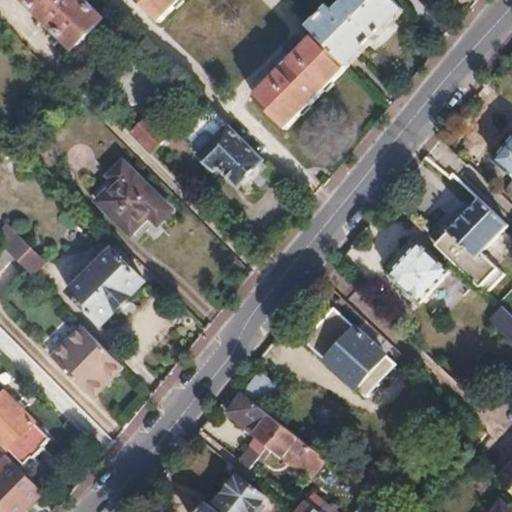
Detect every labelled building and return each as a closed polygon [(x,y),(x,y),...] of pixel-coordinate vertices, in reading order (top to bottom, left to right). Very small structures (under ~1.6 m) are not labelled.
[(87,0),(25,0),(75,50),(105,18),(103,16),(87,0)] [(137,0),(160,23),(182,0),(137,0)] [(335,3),(311,28),(317,34),(349,66),(405,10),(395,0),(350,0),(341,9),(335,3)] [(317,34),(254,98),(286,130),(349,66),(317,34)] [(195,141),(195,148),(200,153),(197,155),(213,172),(218,166),(238,185),(264,159),(219,114),(218,115),(211,114),(205,120),(205,131),(195,141)] [(149,116),(132,133),(152,153),(169,137),(149,116)] [(511,142),(496,161),(511,173),(511,142)] [(116,183),(97,201),(128,232),(147,214),(157,223),(170,210),(121,161),(109,175),(116,183)] [(481,201),(440,245),(489,294),(507,275),(484,254),(509,226),(481,201)] [(7,223),(0,229),(0,242),(2,245),(14,257),(31,273),(44,260),(7,223)] [(423,244),(392,278),(423,305),(452,270),(423,244)] [(2,245),(0,246),(0,270),(14,257),(2,245)] [(112,249),(70,291),(100,321),(142,279),(112,249)] [(395,293),(378,309),(395,328),(413,312),(395,293)] [(336,309),(306,341),(368,399),(398,367),(386,355),(394,347),(369,323),(360,331),(336,309)] [(511,316),(505,310),(492,323),(511,342),(511,316)] [(82,325),(52,354),(92,396),(123,366),(82,325)] [(262,372),(245,393),(266,410),(283,389),(262,372)] [(0,438),(23,461),(30,455),(33,458),(44,447),(41,444),(49,436),(4,390),(0,393),(0,438)] [(245,393),(229,413),(266,441),(263,446),(267,449),(286,426),(266,410),(245,393)] [(286,426),(267,449),(272,453),(275,449),(313,479),(329,460),(286,426)] [(253,446),(241,460),(252,469),(263,454),(253,446)] [(0,474),(2,476),(0,477),(0,506),(5,511),(26,511),(46,493),(9,456),(0,464),(0,474)] [(511,469),(500,481),(511,492),(511,469)] [(209,506),(204,511),(256,511),(266,500),(239,478),(214,509),(209,506)] [(316,494),(300,511),(321,511),(318,509),(325,501),(316,494)] [(372,495),(364,505),(370,511),(379,500),(372,495)]
